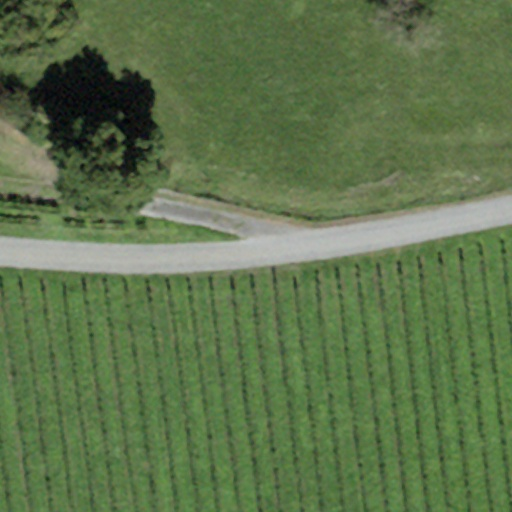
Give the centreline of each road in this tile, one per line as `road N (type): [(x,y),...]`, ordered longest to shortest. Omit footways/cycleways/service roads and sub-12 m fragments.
road 1 (unclassified): [(0,250),(147,259),(267,249),(511,203)]
road 2 (track): [(0,186),(188,213),(299,244)]
